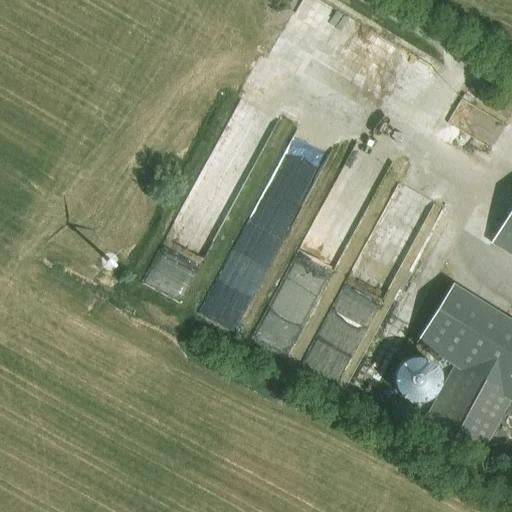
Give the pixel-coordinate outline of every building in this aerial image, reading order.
[(334,21),(321,55),(376,76),(389,42),(334,21)] [(314,54),(304,71),(354,101),(362,87),(353,82),(355,79),(314,54)] [(493,147),(508,123),(466,96),(451,120),(493,147)] [(294,126),(214,317),(249,332),(329,141),(294,126)] [(147,285),(182,304),(241,195),(217,182),(222,173),(211,167),(147,285)] [(511,258),(511,211),(491,246),(511,258)] [(511,402),(511,322),(453,286),(417,343),(455,367),(423,427),(480,459),(511,402)] [(343,350),(316,341),(309,360),(336,370),(343,350)] [(403,353),(394,383),(437,396),(446,366),(403,353)]
